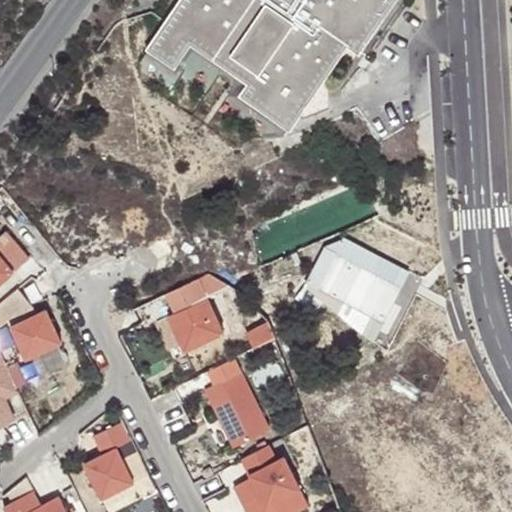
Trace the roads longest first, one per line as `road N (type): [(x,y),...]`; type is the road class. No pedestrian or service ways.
road 1 (residential): [(501,344),(484,300),(462,0)]
road 2 (residential): [(123,379),(0,480)]
road 3 (residential): [(123,379),(185,511)]
